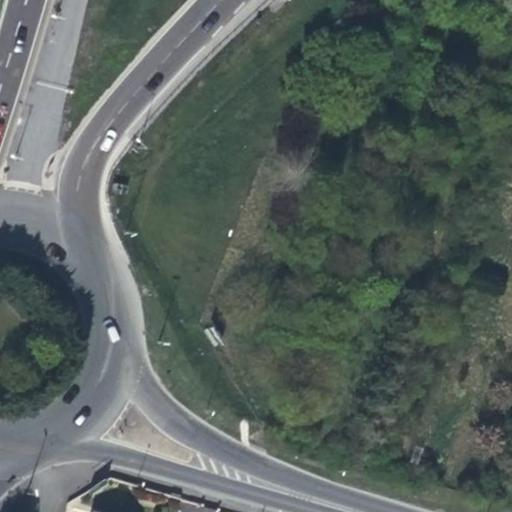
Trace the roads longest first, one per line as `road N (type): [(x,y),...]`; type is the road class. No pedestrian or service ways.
road 1 (tertiary): [(54,427),(158,465),(350,511)]
road 2 (tertiary): [(356,511),(220,450),(167,414),(107,341)]
road 3 (trunk): [(76,254),(89,151),(223,0)]
